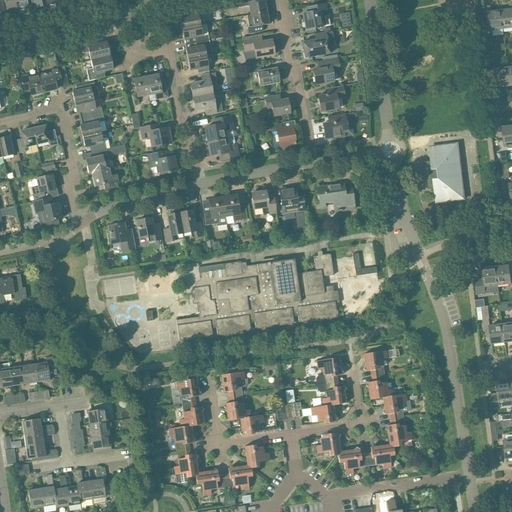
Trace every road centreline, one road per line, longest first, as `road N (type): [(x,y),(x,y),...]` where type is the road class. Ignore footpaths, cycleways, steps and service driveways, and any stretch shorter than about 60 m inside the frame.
road 1 (residential): [(468,477),(449,343),(402,210),(391,150)]
road 2 (residential): [(199,183),(164,24),(149,0)]
road 3 (residential): [(84,222),(68,190),(64,118),(49,110),(0,122)]
road 4 (residential): [(313,164),(281,0)]
road 5 (residential): [(391,150),(369,0)]
road 6 (residential): [(332,496),(468,477)]
road 7 (residential): [(84,222),(101,209),(199,183)]
road 8 (residential): [(289,435),(356,426),(353,372)]
road 9 (residential): [(209,391),(219,440),(289,435)]
